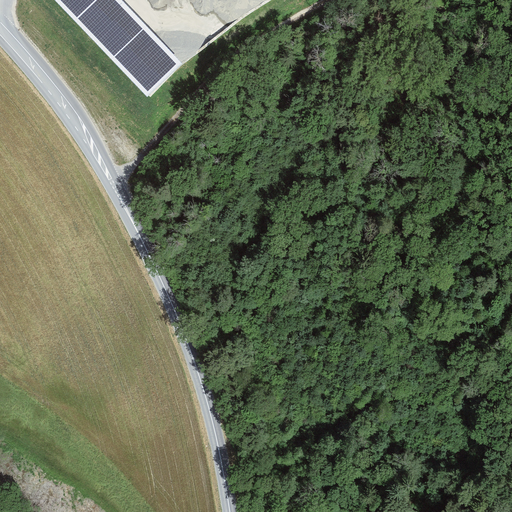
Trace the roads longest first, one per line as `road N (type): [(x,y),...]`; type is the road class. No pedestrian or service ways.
road 1 (secondary): [(229,511),(198,373),(115,183),(0,28)]
road 2 (track): [(321,0),(216,70),(115,183)]
